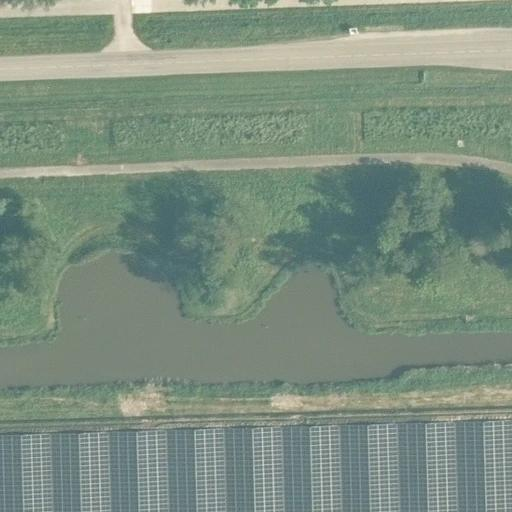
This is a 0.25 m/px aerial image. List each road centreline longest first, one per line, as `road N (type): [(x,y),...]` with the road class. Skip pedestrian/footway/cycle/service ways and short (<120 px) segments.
road 1 (tertiary): [(120,70),(511,55)]
road 2 (tertiary): [(0,74),(120,70)]
